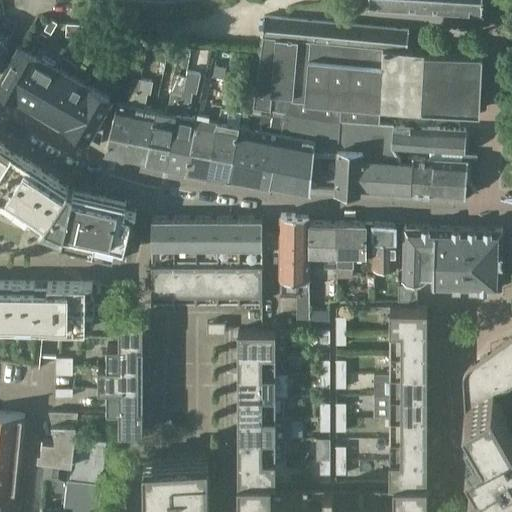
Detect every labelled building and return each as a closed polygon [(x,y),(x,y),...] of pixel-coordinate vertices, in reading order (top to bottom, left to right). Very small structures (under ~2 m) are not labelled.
[(369,0),(369,5),(482,13),(484,13),(484,0),(369,0)] [(262,35),(263,35),(407,48),(409,29),(264,16),(262,35)] [(44,29),(51,33),(57,22),(50,18),(44,29)] [(74,36),(74,24),(66,23),(65,35),(74,36)] [(74,24),(74,36),(82,36),(82,24),(74,24)] [(107,26),(95,25),(94,33),(106,34),(107,26)] [(120,27),(117,39),(125,41),(128,30),(120,27)] [(482,53),(482,52),(431,51),(407,49),(263,35),(259,62),(254,106),(272,109),(283,111),(303,115),(318,117),(332,120),(348,121),(347,130),(364,131),(364,122),(369,122),(370,108),(380,108),(380,107),(423,110),(423,106),(462,108),(462,107),(476,108),(476,109),(480,110),(480,106),(479,106),(479,97),(480,97),(480,95),(479,95),(480,87),(481,87),(481,85),(480,85),(480,77),(481,77),(481,74),(480,74),(481,66),(482,67),(482,64),(481,64),(481,56),(482,56),(482,53)] [(0,55),(8,41),(0,36),(0,55)] [(0,80),(0,87),(15,96),(38,56),(20,46),(0,80)] [(38,56),(15,96),(33,106),(56,66),(55,66),(60,58),(43,48),(38,56)] [(51,116),(74,76),(56,66),(33,106),(45,113),(51,116)] [(168,164),(187,167),(198,115),(186,113),(189,100),(192,101),(193,94),(196,95),(200,72),(187,70),(183,94),(182,98),(180,97),(168,164)] [(74,76),(51,116),(69,126),(91,86),(74,76)] [(105,150),(126,154),(141,78),(134,77),(132,89),(129,88),(127,103),(117,101),(105,150)] [(126,154),(146,158),(156,107),(146,105),(148,93),(151,93),(153,81),(141,78),(126,154)] [(110,97),(91,86),(69,126),(74,130),(87,137),(90,133),(110,97)] [(156,107),(146,158),(146,160),(168,164),(180,97),(182,98),(183,94),(171,92),(168,110),(156,107)] [(208,173),(221,106),(211,104),(209,116),(198,114),(198,115),(187,167),(186,169),(208,173)] [(229,176),(239,123),(239,122),(228,119),(230,107),(221,106),(208,173),(229,177),(229,176)] [(370,108),(369,122),(366,190),(398,192),(399,159),(396,155),(392,148),(393,123),(379,122),(380,108),(370,108)] [(271,115),(262,113),(250,180),(270,183),(271,181),(283,111),(272,109),(271,115)] [(239,123),(229,176),(250,180),(262,113),(252,111),(250,126),(239,123)] [(271,181),(291,185),(303,115),(283,111),(271,181)] [(311,189),(311,188),(315,147),(318,117),(303,115),(291,185),(311,189)] [(332,120),(318,117),(315,147),(338,148),(336,188),(360,189),(360,190),(366,190),(369,122),(364,122),(364,131),(347,130),(348,121),(332,120)] [(396,155),(429,157),(462,159),(462,152),(465,152),(466,129),(437,127),(427,127),(427,128),(410,127),(410,125),(394,124),(394,123),(393,123),(392,148),(396,155)] [(137,209),(136,209),(125,207),(126,201),(74,189),(74,188),(73,188),(69,186),(68,185),(67,186),(0,142),(0,201),(40,228),(41,229),(62,237),(59,250),(112,262),(115,249),(127,252),(137,209)] [(427,193),(429,157),(396,155),(399,159),(398,192),(427,193)] [(468,159),(462,159),(429,157),(427,193),(465,195),(468,195),(475,189),(467,179),(468,159)] [(281,213),(281,217),(280,278),(280,291),(298,291),(298,319),(310,319),(309,278),(309,256),(310,221),(310,215),(295,214),(281,213)] [(152,217),(152,301),(160,301),(160,458),(145,459),(144,511),(427,511),(428,481),(394,481),(390,481),(272,481),(238,481),(226,481),(226,301),(240,301),(262,301),(262,263),(262,217),(240,217),(152,217)] [(337,267),(337,221),(328,221),(310,221),(309,256),(320,256),(320,267),(337,267)] [(337,221),(337,267),(353,267),(354,257),(365,257),(365,221),(346,221),(337,221)] [(395,267),(396,232),(396,223),(373,222),(373,267),(390,267),(390,272),(395,272),(395,267)] [(499,288),(500,288),(501,287),(501,285),(501,283),(504,280),(504,270),(502,268),(501,267),(501,265),(502,265),(502,251),(502,230),(503,230),(503,228),(501,228),(406,226),(406,225),(404,225),(404,227),(405,227),(403,278),(416,278),(425,278),(425,277),(434,277),(434,285),(492,287),(499,287),(499,288)] [(0,325),(47,326),(92,327),(93,282),(0,281),(0,325)] [(417,284),(398,284),(398,300),(417,300),(417,284)] [(390,307),(390,330),(428,330),(428,307),(390,307)] [(336,329),(346,330),(346,316),(336,316),(336,329)] [(143,364),(143,343),(143,321),(119,321),(119,343),(107,343),(107,364),(143,364)] [(330,343),(330,328),(320,328),(320,343),(330,343)] [(238,329),(238,351),(276,351),(276,329),(261,329),(238,329)] [(346,330),(336,329),(336,344),(346,344),(346,330)] [(428,351),(428,330),(390,330),(390,351),(428,351)] [(463,376),(463,380),(463,392),(468,463),(468,467),(468,469),(468,470),(469,472),(470,474),(489,506),(491,510),(492,511),(511,511),(511,424),(495,394),(511,384),(511,335),(468,367),(466,369),(464,373),(463,376)] [(238,351),(238,373),(276,373),(276,351),(238,351)] [(428,351),(390,351),(390,373),(428,373),(428,351)] [(55,365),(73,365),(73,356),(56,356),(55,365)] [(320,359),(320,373),(330,373),(330,359),(320,359)] [(336,373),(346,373),(346,359),(336,359),(336,373)] [(143,387),(143,378),(143,364),(107,364),(99,364),(99,387),(107,387),(143,387)] [(73,365),(55,365),(55,374),(73,374),(73,365)] [(238,394),(276,394),(276,373),(238,373),(238,394)] [(330,373),(320,373),(320,387),(330,387),(330,373)] [(346,373),(336,373),(336,387),(346,387),(346,373)] [(428,394),(428,373),(390,373),(390,394),(428,394)] [(143,431),(143,416),(143,387),(107,387),(107,408),(119,408),(119,431),(143,431)] [(73,388),(55,388),(55,396),(73,397),(73,388)] [(238,394),(238,416),(276,416),(276,394),(238,394)] [(428,394),(390,394),(390,416),(428,416),(428,394)] [(320,416),(330,416),(330,402),(320,402),(320,416)] [(336,416),(346,416),(346,402),(336,402),(336,416)] [(38,457),(45,458),(68,462),(69,462),(74,437),(75,428),(77,411),(49,410),(55,435),(55,440),(43,438),(41,450),(39,450),(38,457)] [(0,511),(15,511),(25,413),(28,414),(28,413),(21,412),(21,413),(0,411),(0,511)] [(113,416),(83,413),(81,431),(111,434),(113,416)] [(238,438),(276,438),(276,416),(238,416),(238,438)] [(330,416),(320,416),(320,430),(330,430),(330,416)] [(346,430),(346,416),(336,416),(336,430),(346,430)] [(428,438),(428,416),(390,416),(390,438),(428,438)] [(89,511),(90,511),(99,511),(102,481),(106,440),(74,437),(69,462),(67,478),(67,480),(64,508),(63,511),(89,511)] [(238,438),(238,459),(276,459),(276,438),(238,438)] [(390,438),(390,459),(428,459),(428,438),(390,438)] [(320,459),(330,459),(330,445),(320,445),(320,459)] [(336,459),(346,459),(346,445),(336,445),(336,459)] [(43,477),(67,480),(67,478),(69,462),(68,462),(45,458),(43,477)] [(276,482),(276,459),(238,459),(238,481),(272,481),(272,482),(276,482)] [(330,459),(320,459),(320,473),(330,473),(330,459)] [(346,459),(336,459),(336,473),(346,473),(346,459)] [(428,481),(428,459),(390,459),(390,481),(390,482),(394,482),(394,481),(428,481)]
